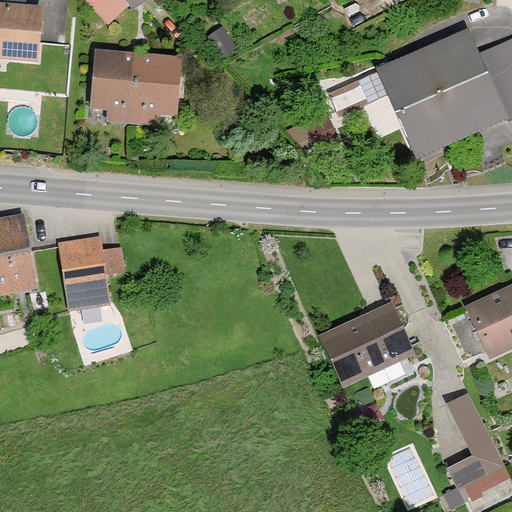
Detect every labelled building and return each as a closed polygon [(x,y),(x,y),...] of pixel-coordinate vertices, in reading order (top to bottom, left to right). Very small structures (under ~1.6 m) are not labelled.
[(32,2),(0,0),(0,56),(27,58),(32,2)] [(131,0),(88,0),(110,22),(131,0)] [(455,30),(360,68),(396,156),(488,123),(464,53),(455,30)] [(511,114),(511,36),(464,53),(488,123),(511,114)] [(167,57),(81,47),(73,118),(158,129),(167,57)] [(11,215),(0,216),(0,293),(23,289),(11,215)] [(89,234),(46,241),(58,312),(101,305),(89,234)] [(511,279),(454,304),(477,360),(511,345),(511,279)] [(381,305),(313,332),(335,385),(402,358),(381,305)] [(463,389),(439,400),(466,458),(438,463),(453,495),(502,472),(463,389)]
